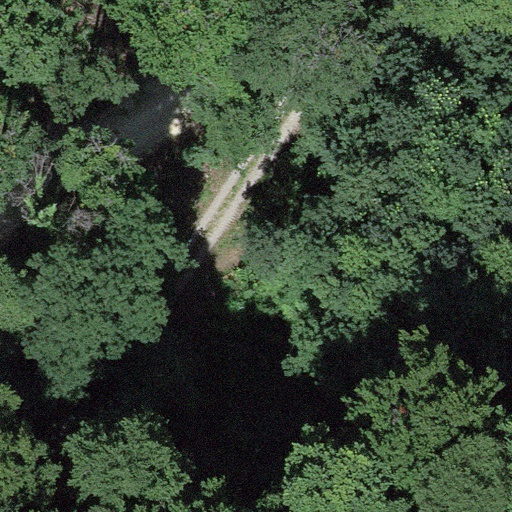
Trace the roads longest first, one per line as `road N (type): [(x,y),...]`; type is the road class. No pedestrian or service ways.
road 1 (track): [(0,490),(91,389),(201,236),(337,0)]
road 2 (unclassified): [(0,221),(52,197),(337,0)]
